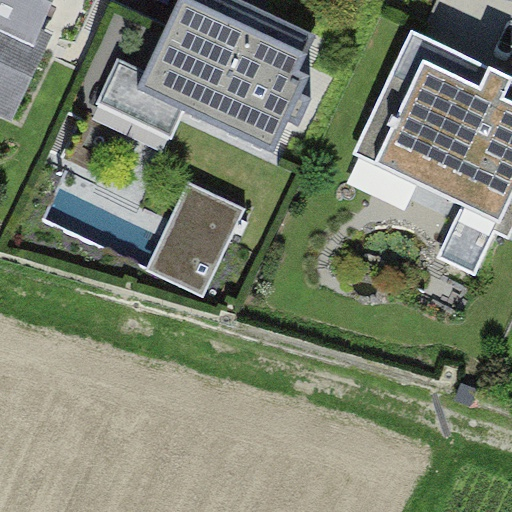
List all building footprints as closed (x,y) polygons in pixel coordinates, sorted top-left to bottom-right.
[(58,0),(0,0),(0,62),(27,74),(58,0)] [(319,39),(230,0),(171,0),(130,93),(268,153),(319,39)] [(511,173),(511,73),(418,33),(366,151),(497,208),(511,173)] [(249,202),(190,175),(168,224),(147,270),(206,296),(249,202)] [(168,224),(64,176),(43,222),(147,270),(168,224)] [(498,234),(471,222),(451,265),(478,277),(498,234)]
